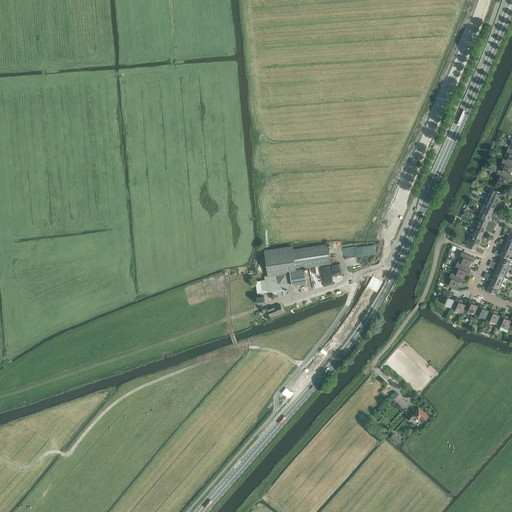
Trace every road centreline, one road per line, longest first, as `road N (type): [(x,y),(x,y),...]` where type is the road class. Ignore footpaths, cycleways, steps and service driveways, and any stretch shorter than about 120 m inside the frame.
road 1 (primary): [(511,0),(370,315),(203,511)]
road 2 (track): [(0,457),(24,468),(47,453),(68,454),(125,395),(237,349)]
road 3 (track): [(241,511),(372,366)]
